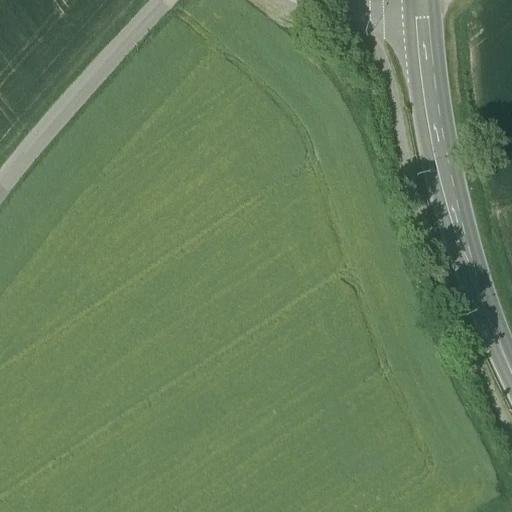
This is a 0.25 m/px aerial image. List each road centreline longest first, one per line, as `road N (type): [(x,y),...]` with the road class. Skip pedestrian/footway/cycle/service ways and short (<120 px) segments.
road 1 (secondary): [(511,375),(464,246),(436,137),(419,0)]
road 2 (residential): [(0,187),(165,0)]
